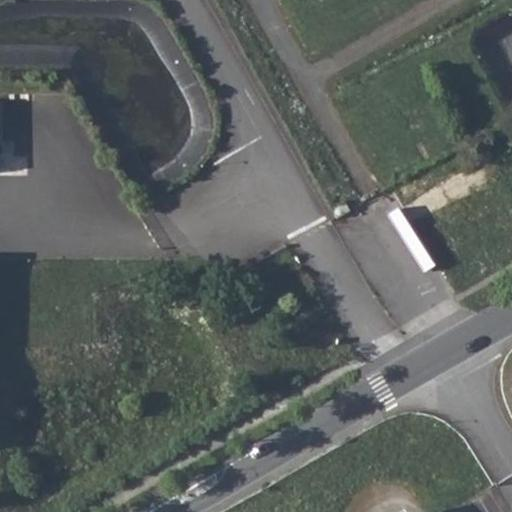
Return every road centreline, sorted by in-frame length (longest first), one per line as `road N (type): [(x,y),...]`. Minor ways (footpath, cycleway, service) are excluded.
road 1 (residential): [(170,511),(511,319)]
road 2 (unknown): [(451,0),(316,92)]
